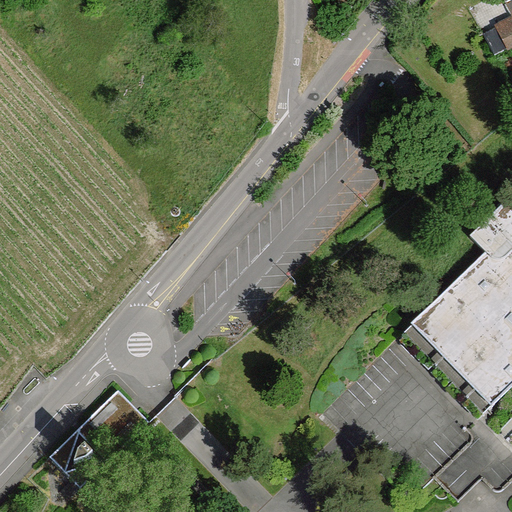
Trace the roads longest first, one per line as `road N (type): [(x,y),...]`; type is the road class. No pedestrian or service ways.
road 1 (residential): [(291,124),(147,305),(139,344)]
road 2 (unclassified): [(139,344),(98,361),(0,466)]
road 3 (residential): [(395,0),(291,124)]
road 4 (residential): [(291,124),(295,0)]
